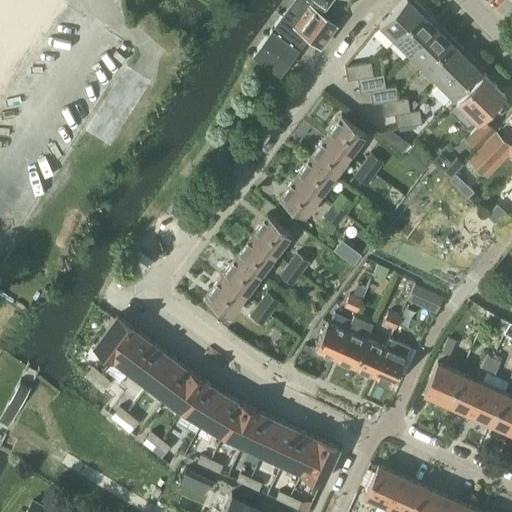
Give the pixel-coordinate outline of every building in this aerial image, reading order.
[(0,0),(0,247),(5,251),(134,47),(60,0),(0,0)] [(318,10),(305,0),(292,0),(252,52),(279,73),(309,35),(319,43),(335,23),(318,10)] [(402,0),(380,23),(395,38),(425,8),(417,0),(413,0),(412,1),(411,0),(402,0)] [(395,38),(410,52),(437,25),(432,20),(435,17),(425,8),(395,38)] [(410,52),(424,66),(454,36),(444,27),(441,29),(437,25),(410,52)] [(424,66),(439,80),(466,53),(461,49),(464,46),(454,36),(424,66)] [(466,53),(439,80),(431,87),(447,103),(484,65),(473,55),(470,58),(466,53)] [(348,77),(358,76),(373,73),(371,60),(345,64),(348,77)] [(360,89),(370,88),(385,85),(383,72),(373,73),(358,76),(360,89)] [(458,100),(477,119),(504,92),(484,73),(458,100)] [(116,78),(74,143),(99,158),(140,94),(116,78)] [(372,101),(383,99),(398,97),(396,84),(385,85),(370,88),(372,101)] [(385,113),(395,111),(410,109),(408,95),(398,97),(383,99),(385,113)] [(395,111),(397,125),(423,121),(420,107),(410,109),(395,111)] [(341,113),(326,134),(350,152),(366,131),(341,113)] [(484,119),(467,137),(476,145),(493,128),(484,119)] [(470,157),(483,171),(506,147),(502,144),(506,140),(497,130),(470,157)] [(326,134),(311,154),(336,172),(350,152),(326,134)] [(403,149),(405,151),(412,143),(409,141),(405,138),(399,146),(403,149)] [(415,143),(405,154),(422,170),(432,160),(415,143)] [(372,151),(364,162),(376,170),(384,159),(372,151)] [(311,154),(296,175),(321,193),(336,172),(311,154)] [(376,170),(364,162),(356,173),(367,182),(376,170)] [(321,193),(296,175),(281,196),(306,214),(321,193)] [(467,182),(460,188),(469,197),(475,190),(467,182)] [(343,192),(335,203),(346,211),(354,200),(343,192)] [(346,211),(335,203),(326,214),(338,222),(346,211)] [(497,203),(487,214),(499,225),(509,215),(497,203)] [(268,213),(253,234),(277,252),(292,231),(268,213)] [(253,234),(238,254),(262,272),(277,252),(253,234)] [(342,239),(335,248),(354,261),(360,253),(342,239)] [(299,250),(291,262),(302,270),(310,258),(299,250)] [(238,254),(222,274),(247,292),(262,272),(238,254)] [(302,270),(291,262),(283,273),(294,281),(302,270)] [(247,292),(222,274),(207,295),(231,313),(247,292)] [(410,293),(423,299),(428,288),(415,283),(410,293)] [(269,291),(261,302),(272,310),(280,299),(269,291)] [(345,305),(356,310),(362,298),(350,293),(345,305)] [(272,310),(261,302),(253,313),(264,322),(272,310)] [(383,322),(394,327),(400,315),(388,310),(383,322)] [(117,313),(95,344),(113,357),(135,327),(117,313)] [(315,348),(335,356),(348,328),(328,319),(315,348)] [(135,327),(113,357),(130,370),(153,340),(135,327)] [(367,336),(348,328),(335,356),(354,365),(367,336)] [(450,353),(457,338),(449,335),(442,350),(450,353)] [(390,336),(386,345),(367,336),(354,365),(373,374),(390,336)] [(390,336),(373,374),(393,382),(410,345),(390,336)] [(153,340),(130,370),(148,383),(170,353),(153,340)] [(170,353),(148,383),(165,396),(187,366),(170,353)] [(486,353),(479,367),(486,370),(493,356),(486,353)] [(493,356),(486,370),(493,374),(500,359),(493,356)] [(438,359),(424,389),(447,399),(460,370),(438,359)] [(93,364),(88,370),(97,378),(102,372),(93,364)] [(187,366),(165,396),(182,409),(205,379),(187,366)] [(460,370),(447,399),(468,409),(482,380),(460,370)] [(482,380),(468,409),(490,419),(504,389),(508,380),(493,374),(486,370),(482,380)] [(102,372),(97,378),(106,386),(111,380),(102,372)] [(21,379),(16,390),(26,395),(31,384),(31,383),(22,379),(21,379)] [(205,379),(182,409),(203,421),(222,389),(205,379)] [(222,389),(203,421),(223,434),(239,400),(222,389)] [(511,393),(504,389),(490,419),(511,429),(511,393)] [(239,400),(223,434),(243,443),(259,409),(239,400)] [(120,404),(115,411),(125,418),(130,412),(120,404)] [(259,409),(243,443),(263,452),(279,418),(259,409)] [(130,412),(125,418),(134,426),(139,419),(130,412)] [(279,418),(263,452),(283,461),(298,427),(279,418)] [(298,427),(283,461),(302,470),(318,436),(298,427)] [(152,429),(147,436),(156,443),(161,437),(152,429)] [(318,436),(302,470),(322,479),(338,445),(318,436)] [(161,437),(156,443),(166,451),(171,444),(161,437)] [(201,453),(198,460),(209,465),(212,458),(201,453)] [(212,458),(209,465),(220,470),(223,463),(212,458)] [(365,491),(387,501),(401,472),(378,462),(365,491)] [(187,466),(181,479),(196,486),(202,473),(187,466)] [(240,471),(237,478),(248,483),(251,476),(240,471)] [(387,501),(409,511),(423,482),(401,472),(387,501)] [(251,476),(248,483),(259,488),(262,481),(251,476)] [(409,511),(410,511),(435,511),(444,492),(423,482),(409,511)] [(280,489),(276,496),(287,501),(291,494),(280,489)] [(232,491),(222,511),(277,511),(266,506),(260,504),(232,491)] [(435,511),(461,511),(466,502),(444,492),(435,511)] [(291,494),(287,501),(298,506),(302,499),(291,494)] [(55,511),(33,499),(25,511),(55,511)] [(461,511),(487,511),(466,502),(461,511)]
